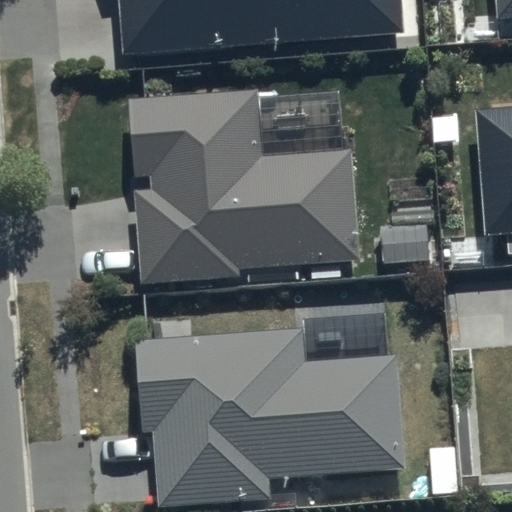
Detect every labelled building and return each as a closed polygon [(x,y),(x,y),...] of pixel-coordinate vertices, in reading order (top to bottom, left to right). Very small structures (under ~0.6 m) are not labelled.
[(403,33),(400,0),(122,0),(127,54),(403,33)] [(511,0),(495,0),(497,22),(511,21),(511,0)] [(261,91),(127,100),(133,182),(149,181),(150,193),(135,194),(141,286),(239,279),(239,272),(361,263),(354,152),(266,158),(261,91)] [(511,110),(479,113),(487,237),(511,235),(511,110)] [(304,330),(135,341),(141,436),(154,435),(159,510),(271,503),(269,483),(407,473),(398,357),(306,363),(304,330)]
